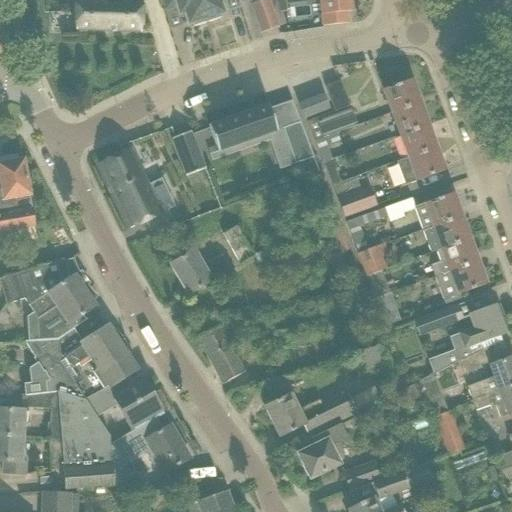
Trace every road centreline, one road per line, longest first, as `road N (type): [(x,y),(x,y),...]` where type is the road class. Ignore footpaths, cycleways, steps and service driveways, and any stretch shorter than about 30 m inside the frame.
road 1 (unclassified): [(272,511),(128,295),(57,147)]
road 2 (residential): [(57,147),(127,110),(264,60),(395,39)]
road 3 (residential): [(481,152),(444,47),(436,38),(395,39)]
